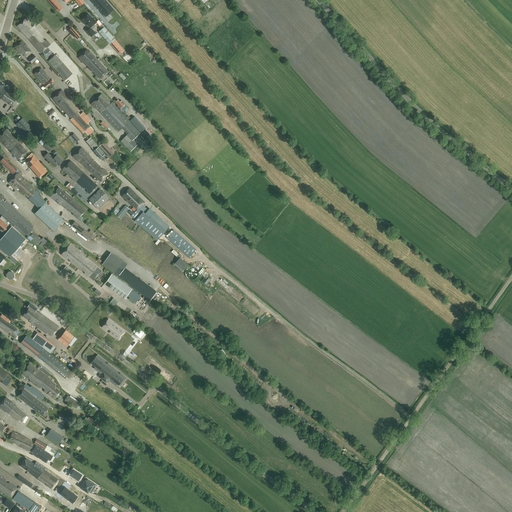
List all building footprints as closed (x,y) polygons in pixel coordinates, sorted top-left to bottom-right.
[(55,0),(47,0),(54,7),(58,12),(62,8),(58,3),(55,0)] [(111,8),(103,0),(97,0),(94,3),(96,6),(96,7),(103,15),(111,8)] [(92,19),(89,15),(83,20),(87,25),(89,28),(86,31),(91,37),(95,33),(92,29),(96,26),(94,24),(96,22),(93,18),(92,19)] [(33,26),(31,24),(31,23),(27,18),(17,26),(45,58),(45,59),(46,60),(53,54),(52,53),(52,52),(48,47),(50,45),(46,40),(44,41),(42,38),(43,37),(34,26),(33,26)] [(102,24),(99,27),(103,32),(100,34),(110,44),(115,39),(102,24)] [(25,44),(22,41),(14,48),(20,54),(21,54),(22,53),(25,57),(31,51),(27,47),(28,46),(26,44),(25,44)] [(89,52),(87,50),(78,58),(82,62),(84,62),(90,68),(89,68),(96,76),(99,76),(101,79),(109,72),(98,60),(89,51),(89,52)] [(65,81),(72,74),(55,54),(47,61),(65,81)] [(37,59),(33,55),(28,60),(32,64),(33,63),(36,61),(37,59)] [(43,84),(50,78),(41,68),(34,74),(43,84)] [(45,89),(54,81),(52,78),(46,83),(43,86),(45,89)] [(14,107),(18,100),(3,87),(4,85),(0,82),(0,96),(1,97),(0,98),(14,107)] [(70,101),(67,98),(68,97),(62,90),(53,99),(61,109),(71,119),(70,120),(83,133),(84,132),(88,136),(94,130),(90,126),(87,124),(90,120),(83,112),(80,114),(78,112),(79,111),(71,103),(71,101),(70,100),(70,101)] [(111,103),(102,94),(91,104),(96,109),(97,108),(118,131),(129,121),(112,102),(111,103)] [(120,108),(120,109),(121,110),(122,110),(123,112),(127,108),(125,105),(125,104),(121,100),(120,101),(119,100),(116,103),(120,108)] [(46,114),(53,120),(57,115),(51,109),(46,114)] [(25,134),(29,131),(32,128),(23,118),(16,124),(25,134)] [(108,131),(110,129),(109,128),(102,121),(100,123),(108,131)] [(16,145),(19,143),(6,129),(0,135),(0,141),(2,143),(3,143),(10,151),(16,145)] [(74,133),(71,135),(77,142),(80,140),(74,133)] [(47,142),(46,142),(49,139),(43,134),(40,137),(42,138),(39,142),(42,145),(43,145),(43,146),(49,152),(53,148),(47,142)] [(131,151),(138,144),(133,140),(132,141),(127,135),(121,141),(131,151)] [(102,161),(107,157),(104,154),(98,147),(99,147),(91,137),(86,141),(94,151),(93,151),(99,158),(100,158),(102,161)] [(16,145),(10,151),(18,159),(26,151),(19,143),(16,145)] [(101,167),(89,156),(89,155),(82,148),(73,156),(78,161),(79,161),(85,167),(94,175),(101,182),(108,174),(103,169),(103,170),(100,167),(101,167)] [(53,158),(48,153),(44,156),(55,167),(58,164),(59,165),(63,161),(57,154),(53,158)] [(39,178),(47,171),(34,155),(26,162),(39,178)] [(17,170),(4,157),(0,161),(3,164),(2,165),(5,168),(6,167),(13,174),(17,170)] [(80,170),(71,161),(62,169),(69,176),(70,175),(72,178),(74,180),(83,189),(86,187),(88,189),(87,192),(89,194),(97,185),(84,173),(80,170)] [(19,190),(18,191),(23,195),(24,194),(28,198),(36,190),(24,179),(17,173),(9,182),(9,183),(14,187),(17,190),(17,189),(19,190)] [(64,207),(72,198),(65,192),(65,193),(59,187),(51,197),(56,202),(58,201),(59,202),(59,203),(61,205),(64,207)] [(142,212),(139,208),(144,202),(129,188),(124,194),(122,196),(124,198),(133,207),(131,209),(134,212),(131,216),(135,220),(135,221),(157,241),(169,227),(149,208),(145,213),(143,212),(142,212)] [(98,210),(103,205),(110,199),(100,189),(89,200),(98,210)] [(40,193),(36,190),(28,198),(39,208),(45,202),(46,202),(38,195),(40,193)] [(33,227),(0,194),(0,213),(13,226),(28,239),(28,238),(44,252),(51,245),(43,238),(41,239),(30,229),(33,227)] [(72,198),(64,207),(70,212),(71,211),(73,213),(73,215),(78,219),(86,210),(83,208),(84,208),(72,198)] [(45,202),(39,208),(34,213),(54,231),(64,220),(45,202)] [(123,217),(127,212),(131,215),(133,213),(125,206),(118,213),(117,215),(121,219),(123,217)] [(0,229),(2,231),(3,230),(5,231),(10,226),(7,223),(8,222),(4,218),(3,220),(0,217),(0,229)] [(81,233),(85,229),(80,225),(75,221),(74,221),(71,225),(81,233)] [(11,226),(0,239),(0,248),(9,257),(25,239),(11,226)] [(173,230),(166,238),(188,258),(195,251),(173,230)] [(33,253),(36,251),(26,242),(19,249),(30,259),(34,255),(33,253)] [(88,259),(69,245),(62,255),(66,258),(67,258),(70,260),(70,261),(80,269),(88,259)] [(174,265),(182,272),(184,270),(184,271),(189,265),(180,257),(174,265)] [(101,270),(88,259),(80,269),(93,280),(101,270)] [(73,271),(66,266),(63,269),(71,275),(73,271)] [(12,271),(8,272),(6,274),(6,278),(9,280),(12,279),(14,277),(14,274),(12,271)] [(135,303),(141,295),(132,289),(112,274),(104,284),(125,299),(127,296),(129,297),(128,298),(135,303)] [(157,304),(160,301),(153,294),(150,297),(157,304)] [(38,312),(36,311),(37,309),(30,303),(26,308),(28,309),(23,316),(30,322),(47,334),(47,333),(50,336),(59,327),(38,312)] [(0,315),(0,327),(8,333),(10,332),(14,335),(17,329),(8,323),(10,320),(2,315),(1,316),(0,315)] [(108,320),(102,328),(118,340),(124,332),(108,320)] [(76,338),(65,330),(58,339),(66,346),(68,344),(70,346),(76,338)] [(142,330),(136,338),(148,348),(154,340),(142,330)] [(42,347),(46,341),(43,338),(44,337),(38,332),(33,338),(38,343),(37,343),(42,347)] [(37,343),(27,335),(21,343),(65,379),(71,371),(50,354),(37,343)] [(102,372),(99,376),(103,379),(113,367),(108,363),(107,364),(104,362),(105,361),(97,355),(91,363),(102,372)] [(60,392),(55,387),(56,386),(51,381),(52,380),(29,363),(22,373),(30,379),(30,381),(40,388),(42,387),(45,389),(44,391),(55,399),(60,392)] [(118,372),(113,367),(103,379),(107,383),(111,379),(120,386),(126,378),(120,374),(120,375),(117,373),(118,372)] [(7,374),(0,368),(0,379),(3,381),(2,383),(7,386),(7,385),(13,390),(14,388),(18,383),(12,378),(7,374)] [(31,387),(25,383),(23,387),(42,400),(45,395),(32,386),(31,387)] [(256,395),(261,392),(255,387),(251,391),(256,395)] [(42,416),(48,408),(24,389),(18,397),(42,416)] [(75,408),(79,410),(83,405),(68,395),(64,400),(75,408)] [(26,414),(6,398),(0,405),(0,407),(5,412),(6,411),(13,417),(13,418),(17,421),(19,420),(25,423),(28,417),(26,416),(26,415),(25,414),(26,414)] [(94,427),(97,423),(88,417),(86,420),(94,427)] [(63,437),(51,429),(46,436),(58,445),(63,437)] [(19,446),(31,452),(32,451),(36,444),(34,443),(33,444),(31,443),(32,442),(21,435),(13,431),(9,439),(16,443),(16,444),(18,445),(19,446)] [(38,446),(43,449),(53,455),(56,451),(53,449),(51,448),(47,445),(36,439),(34,443),(38,446)] [(71,449),(78,453),(82,446),(75,442),(71,449)] [(36,444),(32,451),(35,453),(35,454),(38,457),(39,456),(42,458),(42,459),(46,462),(48,458),(50,460),(53,456),(43,449),(36,444)] [(26,459),(21,466),(31,474),(31,475),(43,483),(44,482),(47,484),(46,485),(52,489),(58,480),(54,478),(43,470),(45,468),(36,462),(35,463),(34,464),(26,459)] [(74,470),(70,475),(78,480),(82,475),(74,470)] [(19,475),(17,478),(28,486),(30,488),(33,484),(19,475)] [(0,489),(12,497),(18,489),(9,483),(8,484),(5,482),(6,480),(0,476),(0,489)] [(85,480),(81,487),(88,492),(88,491),(89,492),(91,493),(96,485),(87,479),(87,480),(86,481),(85,480)] [(74,502),(78,496),(65,487),(61,493),(74,502)] [(6,499),(3,504),(10,508),(13,503),(6,499)] [(35,511),(40,506),(34,502),(28,510),(30,511),(35,511)]
